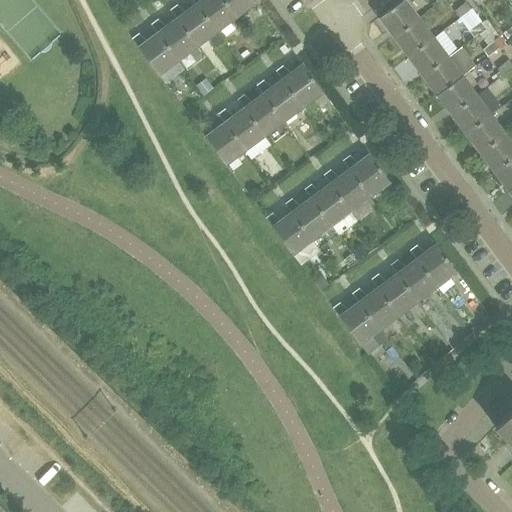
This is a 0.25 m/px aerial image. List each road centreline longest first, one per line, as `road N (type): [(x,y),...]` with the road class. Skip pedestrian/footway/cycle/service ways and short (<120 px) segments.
road 1 (residential): [(511,262),(335,22)]
road 2 (residential): [(496,511),(452,459),(457,438),(511,370)]
